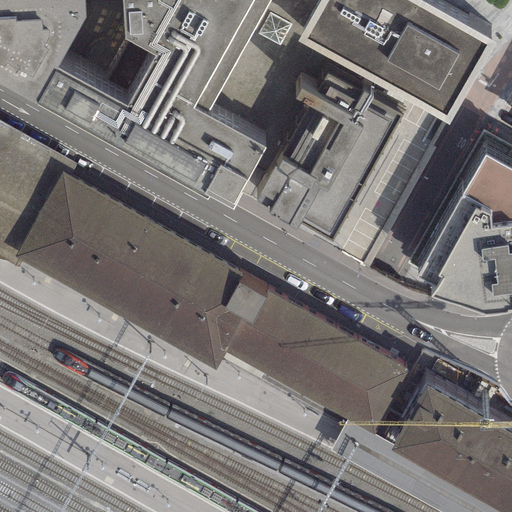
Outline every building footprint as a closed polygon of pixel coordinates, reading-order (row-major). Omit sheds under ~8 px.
[(84,0),(0,0),(0,86),(36,107),(55,71),(87,17),(84,0)] [(120,0),(124,41),(156,53),(220,87),(270,0),(120,0)] [(320,0),(270,0),(220,87),(205,116),(260,145),(311,50),(297,42),(320,0)] [(496,43),(418,0),(320,0),(297,42),(311,50),(448,125),(496,43)] [(220,87),(156,53),(126,109),(55,71),(36,107),(207,198),(207,197),(233,210),(266,148),(260,145),(205,116),(220,87)] [(400,115),(361,94),(326,74),(314,96),(300,88),(295,98),(309,106),(255,200),(271,209),(267,214),(297,231),(300,226),(331,243),(400,115)] [(0,256),(11,263),(14,258),(62,173),(70,177),(73,171),(77,164),(0,120),(0,256)] [(435,272),(429,281),(484,299),(511,295),(511,155),(483,140),(416,262),(435,272)] [(215,370),(223,351),(260,285),(70,177),(62,173),(14,258),(215,370)] [(409,369),(260,285),(223,351),(345,419),(372,434),(409,369)] [(511,511),(511,438),(423,390),(391,448),(504,511),(511,511)] [(329,442),(454,511),(504,511),(391,448),(372,434),(345,419),(329,442)]
